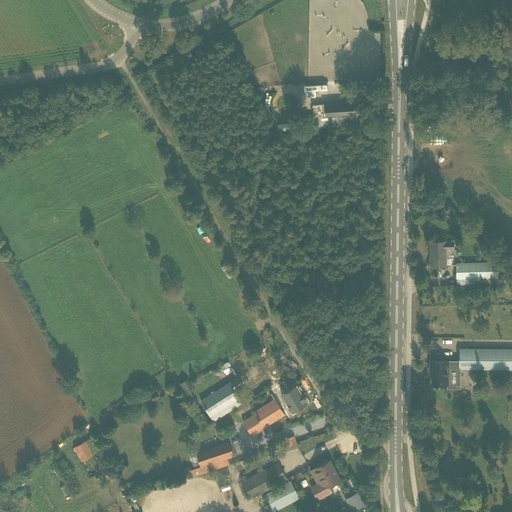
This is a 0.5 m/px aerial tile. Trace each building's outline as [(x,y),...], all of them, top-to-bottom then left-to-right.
[(357,114),(357,102),(326,104),(326,116),(357,114)] [(446,241),(446,243),(431,243),(431,265),(443,265),(454,265),(454,250),(454,241),(446,241)] [(498,262),(492,263),(456,264),(457,278),(457,284),(499,283),(498,262)] [(431,371),(432,385),(448,385),(449,368),(459,368),(511,369),(511,349),(458,348),(459,361),(448,361),(429,361),(429,371),(431,371)] [(188,379),(178,386),(184,396),(194,390),(188,379)] [(229,382),(228,383),(201,400),(210,415),(239,397),(229,382)] [(283,393),(274,399),(284,414),(291,410),(292,411),(307,402),(296,385),(283,393)] [(251,434),(284,414),(274,399),(254,411),(255,413),(243,420),(251,434)] [(296,442),(294,435),(280,440),(282,447),(295,442),(296,442)] [(86,440),(74,447),(81,461),(93,455),(86,440)] [(200,465),(232,455),(228,441),(196,452),(200,465)] [(297,447),(295,442),(282,447),(284,452),(297,447)] [(340,479),(329,460),(311,470),(318,483),(311,486),(318,499),(332,491),(328,485),(340,479)] [(287,479),(278,462),(241,482),(250,498),(287,479)] [(225,478),(224,474),(229,472),(227,465),(214,470),(218,481),(225,478)] [(271,511),(300,497),(291,480),(263,495),(271,511)] [(358,492),(348,498),(352,505),(355,510),(365,505),(358,492)]
